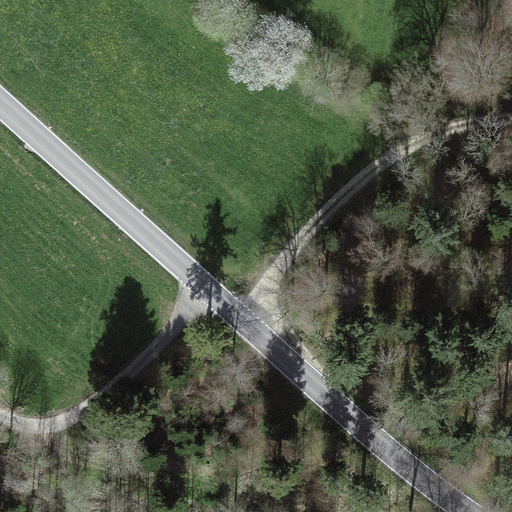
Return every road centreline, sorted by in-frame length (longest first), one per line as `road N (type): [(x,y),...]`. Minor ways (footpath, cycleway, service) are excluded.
road 1 (tertiary): [(469,511),(387,450),(0,102)]
road 2 (track): [(0,398),(49,416),(100,397),(378,156),(511,113)]
